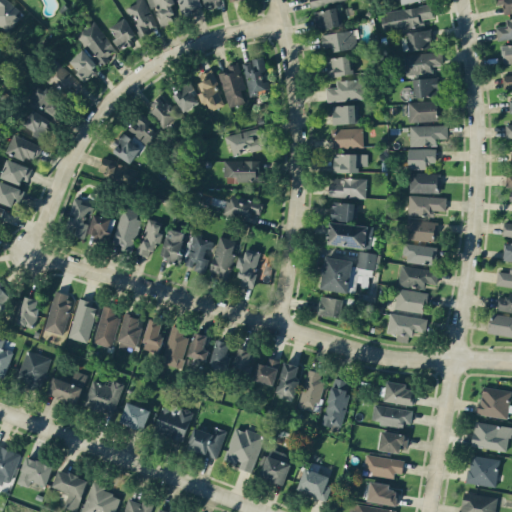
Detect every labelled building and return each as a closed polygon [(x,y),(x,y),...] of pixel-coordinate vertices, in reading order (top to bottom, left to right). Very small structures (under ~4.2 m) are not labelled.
[(0,0),(0,25),(7,31),(23,11),(8,0),(0,0)] [(140,35),(158,27),(146,0),(138,0),(128,4),(140,35)] [(176,20),(170,5),(174,3),(172,0),(147,0),(152,9),(154,8),(162,26),(176,20)] [(175,0),(179,13),(202,7),(200,0),(175,0)] [(511,0),(494,0),(495,4),(503,3),(504,13),(511,11),(511,0)] [(423,18),(433,17),(432,5),(381,12),(383,31),(424,25),(423,18)] [(341,26),(340,8),(316,10),(317,28),(341,26)] [(496,26),(497,39),(511,36),(511,17),(505,18),(506,25),(496,26)] [(121,49),(137,40),(125,18),(109,26),(121,49)] [(118,50),(93,20),(77,34),(101,64),(118,50)] [(409,50),(433,47),(430,28),(407,32),(409,50)] [(355,48),(354,31),(322,33),(323,47),(333,46),(333,50),(355,48)] [(503,62),(511,61),(511,43),(502,44),(503,62)] [(69,62),(86,80),(100,67),(83,48),(69,62)] [(431,73),(431,64),(442,64),(442,51),(404,53),(405,74),(431,73)] [(352,74),(351,55),(327,57),(328,76),(352,74)] [(269,80),(263,81),(261,70),(266,70),(264,57),(243,60),(249,96),(260,94),(259,90),(270,88),(269,80)] [(227,106),(245,103),(242,89),(245,89),(239,61),(227,64),(228,70),(220,72),(227,106)] [(73,96),(83,79),(56,63),(46,80),(73,96)] [(198,74),(204,91),(201,92),(208,111),(225,104),(211,69),(198,74)] [(438,77),(414,78),(414,96),(438,96),(438,77)] [(326,87),(326,100),(364,99),(363,78),(336,80),(336,86),(326,87)] [(62,99),(38,83),(28,99),(58,118),(64,109),(58,105),(62,99)] [(200,102),(191,83),(173,92),(183,111),(200,102)] [(161,96),(148,109),(164,127),(178,114),(161,96)] [(437,100),(408,101),(409,121),(438,120),(437,100)] [(332,105),(333,123),(356,122),(355,104),(332,105)] [(44,140),(50,129),(47,127),(51,118),(30,108),(20,129),(44,140)] [(162,131),(142,112),(128,127),(148,146),(162,131)] [(436,145),(436,138),(448,138),(447,124),(409,125),(410,145),(436,145)] [(363,127),(333,128),(333,147),(363,146),(363,127)] [(263,148),(259,128),(225,134),(227,144),(231,143),(232,152),(249,149),(250,151),(263,148)] [(112,151),(132,162),(140,147),(129,141),(131,136),(122,131),(112,151)] [(7,152),(25,160),(27,155),(36,159),(42,145),(15,133),(7,152)] [(408,168),(427,168),(427,161),(436,161),(436,148),(408,148),(408,168)] [(359,172),(359,165),(367,165),(367,153),(334,152),(334,172),(359,172)] [(31,167),(8,158),(1,176),(24,185),(31,167)] [(134,169),(102,159),(98,173),(130,183),(134,169)] [(260,160),(224,159),(224,176),(237,176),(237,181),(263,181),(263,170),(260,170),(260,160)] [(440,172),(410,172),(410,192),(440,192),(440,172)] [(330,176),(329,196),(366,197),(366,178),(330,176)] [(0,199),(17,207),(24,189),(0,179),(0,199)] [(262,202),(229,194),(224,215),(257,223),(262,202)] [(446,214),(447,196),(409,195),(408,212),(446,214)] [(89,223),(86,222),(91,204),(74,199),(64,230),(84,237),(89,223)] [(331,219),(354,220),(355,202),(331,201),(331,219)] [(141,211),(121,206),(113,244),(122,246),(121,249),(132,252),(141,211)] [(113,217),(93,214),(90,235),(110,239),(113,217)] [(151,257),(155,241),(159,242),(164,223),(146,218),(137,253),(151,257)] [(438,220),(407,219),(407,240),(434,240),(434,231),(438,231),(438,220)] [(327,242),(371,248),(374,226),(330,220),(327,242)] [(511,236),(511,222),(503,222),(503,236),(511,236)] [(186,232),(170,228),(162,260),(178,264),(186,232)] [(214,240),(201,238),(202,233),(193,231),(185,267),(206,271),(208,258),(204,257),(206,248),(212,249),(214,240)] [(230,276),(236,239),(217,236),(211,273),(230,276)] [(511,242),(505,241),(503,260),(511,260),(511,242)] [(434,265),(437,247),(406,242),(403,260),(434,265)] [(238,268),(240,268),(237,283),(252,287),(261,252),(243,248),(238,268)] [(377,252),(360,250),(358,267),(375,269),(377,252)] [(437,284),(439,271),(402,263),(398,284),(424,289),(426,282),(437,284)] [(496,285),(511,286),(511,267),(510,267),(509,272),(497,270),(496,285)] [(0,301),(10,292),(0,281),(0,301)] [(425,312),(427,291),(397,288),(395,309),(425,312)] [(54,291),(46,330),(64,334),(72,295),(54,291)] [(509,297),(498,296),(496,310),(511,311),(511,291),(509,291),(509,297)] [(40,299),(24,296),(19,323),(34,326),(40,299)] [(344,297),(320,296),(319,314),(343,315),(344,297)] [(88,341),(96,302),(77,299),(69,337),(88,341)] [(115,315),(117,308),(104,304),(93,341),(111,347),(120,317),(115,315)] [(427,318),(390,312),(387,332),(397,333),(396,339),(410,341),(412,329),(425,332),(427,318)] [(118,346),(137,350),(143,326),(138,325),(141,316),(125,313),(118,346)] [(490,333),(511,335),(511,315),(492,314),(490,333)] [(163,335),(160,334),(162,321),(149,318),(143,349),(160,352),(163,335)] [(181,368),(189,336),(183,335),(185,328),(172,325),(162,363),(181,368)] [(207,359),(209,349),(205,348),(207,334),(194,332),(190,356),(207,359)] [(0,375),(4,377),(13,351),(2,347),(5,338),(0,335),(0,375)] [(251,376),(254,364),(249,363),(252,350),(238,347),(232,372),(251,376)] [(51,358),(28,349),(17,377),(40,386),(51,358)] [(267,364),(258,362),(255,381),(275,384),(279,359),(268,357),(267,364)] [(294,398),(300,378),(296,376),(299,365),(285,361),(276,393),(294,398)] [(322,372),(307,369),(298,406),(318,411),(326,380),(320,379),(322,372)] [(77,404),(87,374),(75,370),(72,377),(56,371),(48,394),(77,404)] [(322,422),(341,428),(350,394),(346,393),(350,381),(335,377),(322,422)] [(124,383),(112,379),(110,385),(93,379),(84,405),(113,415),(124,383)] [(415,386),(387,382),(384,400),(412,405),(415,386)] [(511,389),(482,385),(478,414),(508,417),(511,389)] [(151,410),(128,401),(120,420),(143,429),(151,410)] [(413,410),(375,403),(371,421),(410,428),(413,410)] [(185,441),(192,410),(179,407),(178,410),(160,406),(154,434),(185,441)] [(507,451),(511,427),(476,420),(471,444),(507,451)] [(216,458),(227,430),(214,425),(211,432),(195,426),(188,447),(216,458)] [(252,472),(264,435),(236,426),(225,457),(240,463),(239,467),(252,472)] [(407,451),(409,433),(382,431),(380,449),(407,451)] [(0,481),(10,485),(20,452),(0,445),(0,481)] [(286,482),(290,462),(285,461),(287,452),(268,448),(262,477),(286,482)] [(395,477),(395,472),(403,473),(404,458),(366,454),(365,469),(373,470),(372,475),(395,477)] [(31,480),(46,486),(54,466),(27,455),(17,482),(29,487),(31,480)] [(499,458),(470,455),(467,483),(497,486),(499,458)] [(326,500),(331,486),(327,484),(330,476),(305,467),(297,490),(326,500)] [(53,487),(71,493),(67,508),(77,511),(87,478),(58,469),(53,487)] [(82,511),(114,511),(120,496),(105,491),(106,485),(92,480),(82,511)] [(396,506),(399,491),(389,488),(390,484),(372,480),(367,499),(396,506)] [(495,511),(498,497),(464,491),(460,511),(495,511)] [(150,511),(154,503),(143,499),(142,503),(128,498),(122,511),(150,511)] [(395,511),(396,508),(351,503),(350,511),(395,511)]
